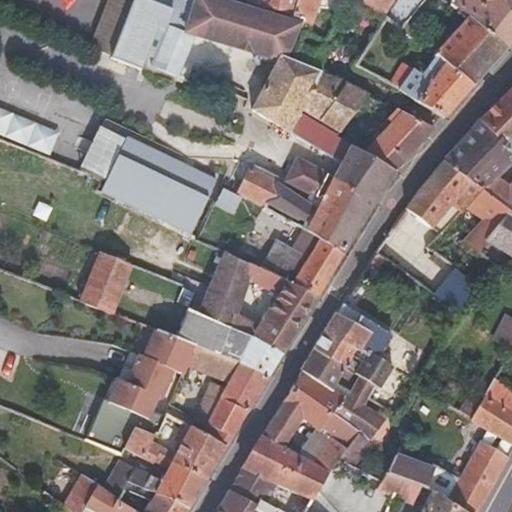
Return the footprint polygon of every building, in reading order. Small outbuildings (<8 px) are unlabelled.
[(107,0),(89,47),(111,56),(133,0),(107,0)] [(216,36),(228,0),(226,0),(133,0),(111,56),(110,58),(141,70),(142,67),(175,81),(193,36),(185,32),(187,27),(216,36)] [(248,166),(236,193),(263,206),(266,203),(298,221),(298,220),(309,225),(306,230),(343,254),(372,205),(395,172),(363,153),(348,144),(338,138),(336,137),(337,136),(301,113),(302,111),(322,72),(316,70),(286,58),(302,22),(228,0),(216,36),(279,54),(276,60),(250,110),(341,163),(334,178),(297,158),(285,180),(322,200),(317,209),(274,181),(275,180),(248,166)] [(259,0),(258,5),(260,6),(294,15),(297,0),(259,0)] [(302,28),(310,33),(320,0),(353,0),(360,4),(361,0),(297,0),(294,15),(305,18),(302,28)] [(334,0),(330,6),(340,11),(346,0),(334,0)] [(422,0),(361,0),(360,4),(384,18),(401,29),(422,0)] [(511,0),(451,0),(450,3),(467,16),(507,47),(511,40),(511,0)] [(507,47),(467,16),(435,53),(436,54),(473,86),(507,47)] [(216,36),(187,27),(185,32),(193,36),(276,60),(279,54),(216,36)] [(286,58),(316,70),(323,53),(295,41),(286,58)] [(354,67),(362,54),(358,51),(350,64),(354,67)] [(398,89),(443,118),(473,86),(436,54),(427,68),(417,61),(411,70),(398,89)] [(403,64),(389,85),(398,89),(411,70),(403,64)] [(340,133),(367,94),(345,83),(322,72),(302,111),(340,133)] [(497,177),(486,187),(511,208),(511,87),(480,119),(511,156),(511,181),(509,185),(497,177)] [(385,118),(391,122),(363,153),(395,172),(434,129),(395,108),(385,118)] [(0,109),(0,134),(50,156),(58,134),(0,109)] [(463,240),(478,253),(488,241),(511,214),(511,208),(486,187),(497,177),(511,163),(511,156),(480,119),(443,161),(474,185),(475,197),(465,208),(483,220),(463,240)] [(190,236),(216,182),(101,126),(81,167),(107,180),(105,183),(100,194),(190,236)] [(421,188),(406,208),(432,227),(451,203),(462,211),(465,208),(475,197),(474,185),(443,161),(421,188)] [(432,227),(441,233),(462,211),(451,203),(432,227)] [(511,214),(488,241),(511,256),(511,214)] [(278,241),(262,269),(287,281),(317,298),(343,254),(306,230),(304,229),(292,249),(278,241)] [(252,336),(282,354),(297,331),(317,298),(287,281),(262,269),(224,251),(205,295),(197,313),(232,328),(237,314),(249,280),(278,294),(258,325),(252,336)] [(132,265),(99,252),(79,301),(113,315),(132,265)] [(435,295),(461,313),(477,288),(456,268),(435,295)] [(340,305),(335,313),(354,323),(359,316),(340,305)] [(268,377),(282,354),(252,336),(232,328),(197,313),(189,309),(186,309),(175,337),(268,377)] [(313,349),(346,369),(351,372),(359,377),(376,387),(380,389),(393,366),(379,358),(392,336),(359,316),(354,323),(335,313),(313,349)] [(258,325),(237,314),(232,328),(252,336),(258,325)] [(510,350),(511,349),(511,346),(511,319),(505,315),(492,340),(510,350)] [(228,381),(202,434),(225,447),(247,412),(268,377),(175,337),(156,329),(146,355),(141,353),(130,382),(120,378),(111,402),(127,407),(151,417),(159,395),(161,395),(167,378),(168,378),(173,367),(184,371),(187,366),(228,381)] [(302,371),(334,389),(342,375),(346,369),(313,349),(301,370),(302,371)] [(342,375),(347,378),(351,372),(346,369),(342,375)] [(283,404),(261,436),(283,448),(303,418),(316,428),(330,440),(313,464),(329,472),(337,459),(358,431),(335,414),(346,395),(334,389),(302,371),(283,404)] [(376,387),(359,377),(348,396),(346,395),(335,414),(358,431),(337,459),(354,468),(369,446),(369,441),(384,418),(364,406),(370,398),(376,387)] [(484,396),(511,413),(511,389),(493,378),(484,396)] [(487,431),(511,445),(511,413),(484,396),(478,406),(470,421),(487,431)] [(466,399),(458,414),(470,421),(478,406),(466,399)] [(180,444),(174,454),(151,442),(154,435),(158,436),(162,427),(130,412),(104,401),(86,441),(119,455),(122,449),(143,458),(154,464),(155,462),(167,469),(170,463),(208,477),(225,447),(202,434),(189,427),(180,444)] [(180,444),(189,427),(182,423),(172,440),(180,444)] [(297,455),(306,460),(313,464),(330,440),(316,428),(297,455)] [(481,441),(509,457),(511,451),(511,445),(487,431),(481,441)] [(283,448),(261,436),(241,468),(229,489),(215,511),(269,511),(260,507),(277,484),(304,497),(300,506),(305,509),(312,500),(329,472),(313,464),(306,460),(297,455),(283,448)] [(466,511),(477,511),(509,457),(481,441),(480,440),(458,480),(435,468),(433,471),(407,459),(409,452),(399,448),(395,454),(385,473),(422,487),(431,490),(466,511)] [(116,500),(120,493),(122,489),(126,481),(189,508),(208,477),(170,463),(167,469),(161,481),(135,467),(134,468),(120,459),(102,489),(116,500)] [(413,504),(422,487),(385,473),(381,482),(376,492),(393,497),(413,504)] [(59,483),(50,498),(70,511),(83,511),(86,508),(94,511),(136,511),(122,504),(116,500),(102,489),(81,474),(71,490),(59,483)] [(126,481),(122,489),(150,502),(144,511),(186,511),(189,508),(126,481)] [(420,511),(466,511),(431,490),(420,511)] [(122,504),(126,497),(120,493),(116,500),(122,504)]
